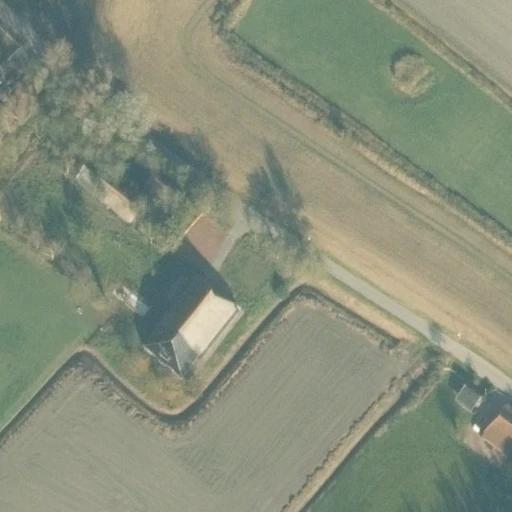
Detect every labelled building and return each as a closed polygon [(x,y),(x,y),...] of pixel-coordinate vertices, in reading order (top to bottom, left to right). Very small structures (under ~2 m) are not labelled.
[(144,206),(91,165),(75,184),(128,225),(144,206)] [(175,189),(177,186),(159,173),(141,200),(164,216),(166,213),(178,222),(193,202),(175,189)] [(19,294),(27,282),(10,269),(1,282),(19,294)] [(144,352),(180,381),(195,362),(198,365),(239,314),(195,280),(154,331),(158,334),(144,352)] [(123,304),(143,320),(151,310),(131,293),(123,304)] [(468,386),(461,395),(476,407),(483,398),(468,386)] [(511,412),(505,407),(481,440),(505,459),(511,451),(511,412)]
